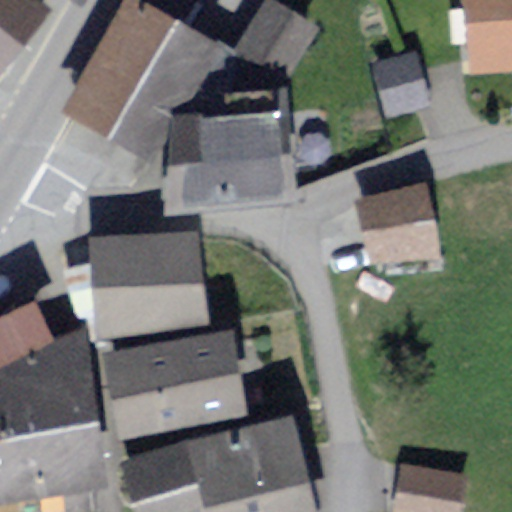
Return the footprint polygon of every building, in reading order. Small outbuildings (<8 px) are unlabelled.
[(0,0),(0,58),(46,2),(43,0),(0,0)] [(190,87),(284,78),(316,22),(276,0),(268,0),(237,56),(136,0),(129,0),(72,102),(155,149),(190,87)] [(511,0),(465,0),(469,66),(511,63),(511,0)] [(415,53),(379,62),(391,109),(427,99),(415,53)] [(205,107),(183,109),(189,193),(278,188),(273,108),(283,107),(282,86),(204,91),(205,107)] [(431,244),(425,192),(368,198),(374,250),(431,244)] [(193,230),(97,239),(105,327),(202,318),(193,230)] [(30,300),(0,314),(0,355),(46,332),(30,300)] [(227,331),(111,352),(125,427),(241,405),(227,331)] [(0,430),(94,417),(82,332),(1,369),(3,381),(0,381),(0,430)] [(0,491),(103,476),(94,417),(0,430),(0,491)] [(312,511),(288,417),(129,458),(142,511),(312,511)] [(459,511),(467,482),(407,467),(398,502),(436,511),(459,511)]
